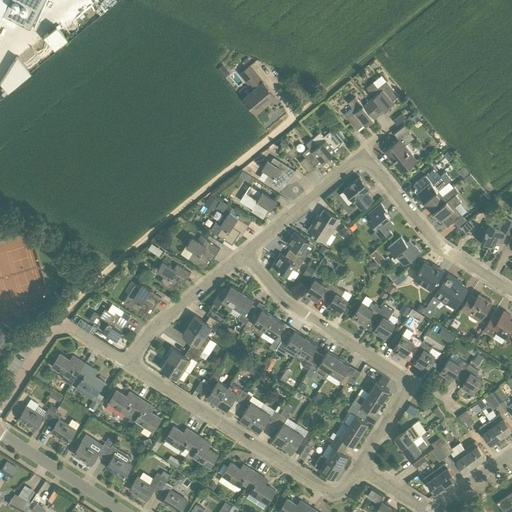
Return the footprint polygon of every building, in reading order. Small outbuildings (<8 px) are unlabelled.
[(0,0),(0,13),(1,11),(29,25),(41,0),(0,0)] [(56,26),(44,36),(54,49),(67,39),(56,26)] [(30,73),(17,57),(0,82),(0,83),(7,92),(30,73)] [(230,72),(224,64),(218,68),(225,77),(230,72)] [(250,65),(241,73),(254,90),(244,98),(256,112),(276,96),(264,81),(263,81),(250,65)] [(387,81),(386,79),(378,86),(374,82),(366,87),(374,97),(369,101),(379,114),(385,110),(392,104),(391,102),(399,95),(387,81)] [(379,114),(369,101),(363,105),(356,96),(349,102),(352,107),(344,114),(346,116),(357,130),(366,123),(367,125),(374,119),(379,114)] [(398,123),(407,116),(404,112),(395,119),(398,123)] [(416,123),(422,118),(417,113),(412,117),(416,123)] [(414,137),(404,125),(394,133),(399,139),(385,151),(393,161),(394,160),(404,171),(417,160),(405,145),(414,137)] [(348,140),(339,129),(333,134),(333,133),(326,139),(320,132),(313,137),(329,157),(336,151),(334,149),(341,144),(342,145),(348,140)] [(313,137),(306,143),(310,147),(303,153),(306,157),(300,161),(309,172),(315,167),(314,166),(318,163),(321,160),(322,162),(329,157),(313,137)] [(282,138),(281,146),(288,147),(289,140),(282,138)] [(445,154),(450,160),(455,156),(450,149),(445,154)] [(282,162),(279,167),(267,159),(262,168),(269,172),(264,181),(280,190),(288,177),(291,179),(296,171),(282,162)] [(458,170),(464,177),(469,172),(464,166),(458,170)] [(428,207),(429,207),(430,208),(443,197),(442,196),(438,190),(447,183),(441,176),(435,181),(428,173),(413,184),(420,193),(418,195),(424,202),(423,204),(428,207)] [(366,191),(369,188),(360,176),(345,189),(354,201),(355,200),(361,209),(373,199),(366,191)] [(277,200),(262,191),(262,192),(251,185),(250,185),(240,200),(253,208),(251,211),(263,219),(270,208),(271,209),(277,200)] [(461,201),(456,195),(459,192),(454,186),(442,196),(443,197),(430,208),(433,212),(433,213),(439,220),(441,218),(447,226),(454,221),(462,215),(455,206),(461,201)] [(479,197),(485,203),(490,199),(485,192),(479,197)] [(214,211),(220,200),(211,195),(204,205),(214,211)] [(389,219),(390,218),(386,213),(388,211),(381,203),(368,213),(373,220),(371,222),(376,228),(375,229),(381,237),(391,229),(390,228),(394,225),(389,219)] [(495,208),(489,206),(487,211),(492,214),(495,208)] [(339,219),(325,209),(321,216),(319,215),(309,230),(325,241),(339,219)] [(241,231),(244,232),(249,225),(238,218),(239,216),(230,210),(221,225),(216,222),(211,230),(232,244),(241,231)] [(344,219),(348,224),(352,220),(349,216),(344,219)] [(511,219),(506,216),(500,228),(490,223),(487,229),(481,226),(475,238),(493,246),(496,241),(502,243),(507,232),(511,234),(511,219)] [(469,220),(464,224),(469,230),(474,225),(469,220)] [(352,231),(358,227),(353,221),(348,226),(352,231)] [(345,226),(339,230),(345,237),(350,233),(345,226)] [(309,241),(294,232),(286,243),(291,246),(288,251),(303,261),(310,251),(305,248),(309,241)] [(198,239),(200,241),(203,243),(206,239),(206,238),(201,234),(198,239)] [(182,252),(204,268),(212,254),(215,256),(220,248),(206,239),(203,243),(200,241),(192,236),(182,252)] [(409,241),(407,242),(402,236),(389,246),(404,265),(421,252),(415,245),(413,246),(409,241)] [(153,243),(149,248),(161,254),(164,249),(153,243)] [(330,249),(323,245),(319,250),(326,255),(330,249)] [(380,253),(377,249),(371,253),(380,264),(386,258),(381,253),(380,253)] [(293,277),(303,261),(288,251),(285,256),(280,253),(273,264),(293,277)] [(191,272),(177,263),(174,268),(162,261),(157,269),(165,274),(160,282),(175,292),(183,278),(186,280),(191,272)] [(375,261),(369,262),(370,270),(377,268),(375,261)] [(336,267),(342,271),(346,266),(340,262),(336,267)] [(444,271),(436,265),(434,268),(425,262),(414,279),(431,290),(444,271)] [(309,264),(303,273),(310,277),(316,268),(309,264)] [(126,268),(119,274),(124,279),(130,273),(126,268)] [(392,270),(387,273),(393,281),(398,277),(392,270)] [(403,272),(396,280),(401,284),(408,276),(403,272)] [(467,290),(455,282),(457,279),(448,273),(434,295),(448,303),(450,300),(457,305),(467,290)] [(334,284),(324,278),(321,283),(315,279),(305,294),(317,301),(320,297),(325,300),(334,284)] [(161,297),(151,290),(152,289),(143,283),(140,287),(131,281),(119,300),(145,316),(154,303),(156,305),(161,297)] [(386,289),(395,295),(399,289),(389,283),(386,289)] [(344,291),(334,284),(325,300),(330,303),(327,308),(338,315),(348,300),(341,296),(344,291)] [(243,292),(231,285),(227,292),(222,289),(214,302),(219,305),(223,298),(234,305),(243,292)] [(388,294),(383,290),(379,295),(385,299),(388,294)] [(253,311),(254,311),(256,307),(251,304),(254,299),(243,292),(234,305),(242,311),(239,317),(238,318),(243,321),(246,322),(253,311)] [(492,302),(479,293),(476,298),(470,294),(461,309),(480,321),(492,302)] [(371,323),(381,308),(371,301),(368,306),(362,302),(352,317),(364,325),(366,320),(371,323)] [(406,316),(411,308),(404,304),(400,312),(406,316)] [(428,304),(423,312),(432,317),(437,309),(428,304)] [(89,320),(95,324),(103,329),(103,330),(117,340),(123,331),(118,328),(120,326),(123,328),(131,316),(125,312),(122,316),(116,312),(115,314),(105,308),(101,315),(95,311),(89,320)] [(221,322),(222,323),(225,317),(210,308),(207,313),(210,315),(221,322)] [(373,331),(385,338),(398,318),(392,314),(391,314),(381,308),(371,323),(376,327),(373,331)] [(416,319),(420,312),(413,308),(409,314),(416,319)] [(262,309),(259,314),(254,311),(253,311),(246,322),(246,323),(244,327),(243,328),(252,334),(255,328),(257,330),(259,326),(265,330),(274,316),(262,309)] [(511,320),(509,318),(511,315),(504,310),(498,320),(492,316),(483,329),(494,336),(497,332),(506,338),(511,327),(511,320)] [(218,328),(221,322),(210,315),(206,322),(195,315),(189,325),(206,336),(213,324),(218,328)] [(277,347),(286,332),(281,329),(285,323),(274,316),(265,330),(276,337),(269,346),(275,350),(277,347)] [(447,326),(452,319),(446,316),(442,322),(447,326)] [(16,332),(11,328),(12,327),(2,321),(0,325),(0,357),(2,353),(16,332)] [(211,339),(206,336),(189,325),(182,335),(193,342),(189,348),(200,355),(211,339)] [(297,351),(306,337),(295,330),(291,335),(286,332),(277,347),(285,353),(288,352),(289,351),(294,355),(297,351)] [(455,335),(450,332),(445,339),(450,342),(455,335)] [(412,356),(422,341),(412,334),(409,339),(402,335),(393,350),(404,357),(407,353),(412,356)] [(471,335),(468,340),(474,344),(477,339),(471,335)] [(306,337),(297,351),(304,355),(301,360),(302,364),(309,369),(312,365),(311,364),(319,353),(314,350),(318,344),(306,337)] [(432,347),(422,341),(412,356),(417,359),(414,363),(426,371),(436,355),(429,351),(432,347)] [(477,349),(472,346),(469,352),(474,355),(477,349)] [(192,357),(197,361),(200,355),(189,348),(185,355),(174,348),(167,358),(184,369),(192,357)] [(317,368),(314,371),(326,379),(327,377),(339,358),(328,351),(324,356),(319,353),(311,364),(312,365),(317,368)] [(85,363),(73,355),(70,359),(60,353),(52,366),(64,373),(61,378),(71,384),(76,377),(85,363)] [(469,364),(458,357),(456,362),(449,358),(440,373),(451,380),(454,376),(459,379),(469,364)] [(184,369),(167,358),(161,368),(178,379),(184,369)] [(344,386),(348,380),(352,374),(347,371),(350,365),(339,358),(327,377),(333,382),(337,376),(341,379),(339,382),(344,386)] [(259,367),(252,362),(247,369),(254,373),(259,367)] [(95,375),(97,371),(85,363),(76,377),(81,380),(79,383),(96,394),(105,381),(95,375)] [(272,367),(267,363),(263,369),(269,372),(272,367)] [(482,379),(476,375),(479,370),(469,364),(459,379),(464,382),(461,387),(473,394),(482,379)] [(43,366),(36,375),(41,379),(47,370),(43,366)] [(228,386),(217,379),(223,369),(218,366),(215,371),(208,382),(214,386),(207,397),(217,404),(228,387),(228,386)] [(361,371),(356,368),(352,374),(348,380),(353,384),(361,371)] [(382,374),(377,382),(385,387),(390,379),(382,374)] [(207,383),(202,380),(195,390),(201,393),(207,383)] [(390,390),(376,381),(369,392),(383,401),(390,390)] [(228,387),(217,404),(227,410),(228,408),(234,399),(241,403),(247,392),(231,382),(230,384),(228,386),(228,387)] [(303,383),(299,389),(304,392),(308,386),(303,383)] [(492,391),(500,403),(506,411),(511,408),(511,410),(511,401),(508,404),(504,399),(508,397),(500,386),(492,391)] [(63,395),(53,389),(49,395),(59,401),(63,395)] [(142,399),(130,391),(127,396),(117,389),(109,402),(126,413),(125,415),(130,418),(142,399)] [(492,391),(484,397),(493,409),(500,403),(492,391)] [(260,407),(250,401),(253,396),(247,392),(241,403),(247,407),(240,418),(250,424),(260,407)] [(351,404),(367,414),(370,409),(375,413),(383,401),(369,392),(365,398),(358,393),(355,399),(354,399),(354,401),(351,404)] [(100,402),(95,398),(90,406),(95,410),(100,402)] [(142,399),(130,418),(134,421),(136,419),(153,430),(161,417),(151,411),(154,407),(142,399)] [(481,400),(478,403),(483,410),(487,408),(481,400)] [(280,413),(283,408),(278,404),(275,410),(280,413)] [(367,414),(351,404),(348,409),(350,410),(355,414),(348,425),(361,434),(369,423),(363,419),(367,414)] [(419,410),(410,404),(406,411),(415,417),(419,410)] [(42,419),(48,423),(56,411),(49,407),(43,416),(27,405),(18,418),(36,429),(42,419)] [(423,410),(426,415),(432,411),(428,406),(423,410)] [(260,407),(250,424),(260,431),(267,420),(273,424),(280,413),(275,410),(272,415),(260,407)] [(462,413),(470,424),(474,421),(466,410),(462,413)] [(76,429),(59,418),(61,415),(56,411),(48,423),(54,426),(51,431),(68,442),(76,429)] [(511,428),(504,417),(500,412),(489,420),(502,437),(511,428)] [(283,446),(294,429),(282,421),(285,417),(280,413),(273,424),(280,428),(273,439),(283,446)] [(462,413),(457,416),(465,427),(470,424),(462,413)] [(489,420),(479,428),(483,433),(491,444),(502,437),(489,420)] [(414,440),(421,435),(413,424),(395,437),(403,448),(414,440)] [(199,435),(187,428),(184,432),(174,425),(165,438),(183,450),(185,447),(190,450),(199,435)] [(348,425),(341,436),(337,434),(334,439),(346,447),(349,442),(355,445),(361,434),(348,425)] [(307,444),(313,434),(308,431),(305,436),(294,429),(283,446),(292,452),(299,441),(306,445),(307,444)] [(199,435),(190,450),(195,453),(193,456),(210,467),(218,454),(208,447),(211,443),(199,435)] [(446,440),(442,435),(431,443),(435,447),(439,445),(446,440)] [(111,447),(112,444),(115,441),(109,437),(105,443),(111,447)] [(150,438),(144,440),(146,446),(153,444),(150,438)] [(330,445),(334,447),(327,458),(341,467),(348,455),(343,452),(346,447),(334,439),(330,445)] [(98,454),(104,458),(111,447),(105,443),(104,442),(99,451),(82,440),(74,453),(91,464),(98,454)] [(428,446),(424,440),(418,445),(414,440),(403,448),(410,459),(428,446)] [(439,445),(447,455),(453,450),(446,440),(439,445)] [(486,456),(475,441),(465,449),(475,464),(486,456)] [(124,478),(132,465),(127,462),(131,456),(112,444),(111,447),(104,458),(110,461),(106,467),(124,478)] [(307,444),(306,445),(299,456),(305,459),(312,447),(307,444)] [(439,460),(447,455),(439,445),(435,447),(431,450),(439,460)] [(475,464),(465,449),(454,457),(465,471),(475,464)] [(327,458),(322,455),(321,454),(314,466),(320,469),(334,478),(341,467),(327,458)] [(416,467),(428,460),(425,455),(413,463),(416,467)] [(178,467),(182,461),(176,458),(173,464),(178,467)] [(18,468),(7,461),(1,471),(12,478),(18,468)] [(255,471),(243,464),(241,468),(231,462),(223,474),(240,485),(242,482),(246,485),(255,471)] [(456,478),(448,466),(445,463),(435,471),(437,474),(438,474),(446,485),(456,478)] [(255,471),(246,485),(251,489),(249,491),(267,503),(275,490),(265,484),(268,479),(255,471)] [(437,474),(435,471),(424,478),(435,493),(446,485),(438,474),(437,474)] [(167,482),(166,482),(168,479),(157,472),(150,484),(138,476),(129,489),(147,500),(153,489),(160,493),(167,482)] [(212,480),(208,486),(214,489),(217,484),(212,480)] [(167,482),(160,493),(165,497),(162,502),(177,511),(179,511),(187,500),(171,490),(173,486),(167,482)] [(23,503),(12,497),(9,503),(25,511),(31,501),(29,501),(35,491),(36,489),(26,483),(18,496),(24,499),(23,503)] [(378,493),(372,489),(367,497),(373,500),(378,493)] [(511,511),(511,490),(497,502),(504,511),(511,511)] [(310,511),(313,508),(300,500),(298,505),(287,498),(279,511),(281,511),(310,511)] [(227,511),(231,506),(226,502),(221,508),(226,511),(227,511)] [(398,511),(382,502),(376,511),(398,511)] [(43,511),(46,509),(38,503),(33,510),(35,511),(43,511)] [(201,511),(204,509),(196,503),(191,511),(192,511),(201,511)]
